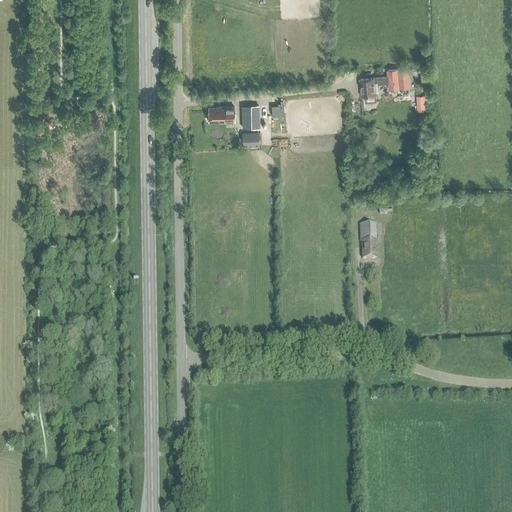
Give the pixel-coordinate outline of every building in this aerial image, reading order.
[(410,89),(408,69),(387,71),(388,77),(359,80),(360,97),(365,96),(365,103),(375,102),(374,95),(375,95),(374,85),(388,84),(389,91),(410,89)] [(416,96),(417,112),(425,111),(424,96),(416,96)] [(284,105),(271,105),(271,116),(284,117),(284,105)] [(208,108),(208,121),(219,121),(220,122),(225,122),(234,122),(234,107),(225,107),(220,107),(219,108),(208,108)] [(259,107),(242,107),(242,128),(259,128),(259,107)] [(258,134),(242,135),(242,148),(258,147),(258,134)] [(361,242),(362,259),(376,259),(375,242),(376,242),(376,225),(360,225),(360,242),(361,242)]
